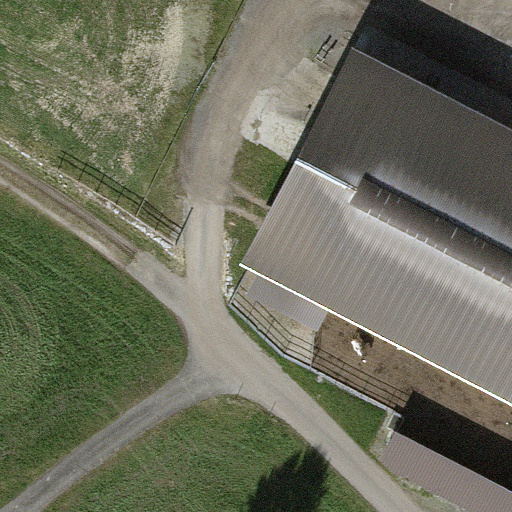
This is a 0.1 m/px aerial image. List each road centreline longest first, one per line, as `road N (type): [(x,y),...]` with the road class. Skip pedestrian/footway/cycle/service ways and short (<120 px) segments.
road 1 (track): [(201,314),(202,166),(280,20),(316,0)]
road 2 (track): [(393,511),(201,314)]
road 3 (track): [(244,358),(160,407),(21,511)]
road 4 (track): [(201,314),(0,171)]
road 5 (track): [(392,0),(471,41),(511,51)]
